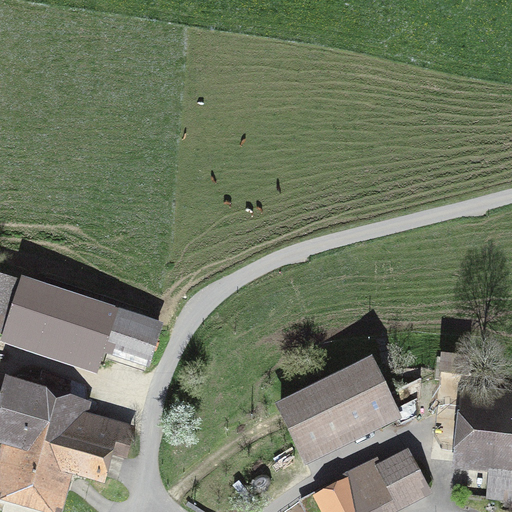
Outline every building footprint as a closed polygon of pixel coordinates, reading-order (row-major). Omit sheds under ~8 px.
[(0,330),(103,364),(109,348),(147,360),(158,329),(145,325),(149,311),(45,277),(41,291),(0,277),(0,330)] [(304,455),(393,412),(371,367),(282,410),(304,455)] [(102,474),(116,478),(128,434),(77,419),(81,404),(7,382),(0,405),(0,444),(3,445),(0,455),(0,488),(52,504),(62,470),(99,481),(102,474)] [(511,395),(467,390),(458,462),(493,466),(490,498),(506,500),(505,507),(511,507),(511,395)] [(382,470),(379,464),(302,502),(307,511),(372,511),(422,487),(407,457),(382,470)]
